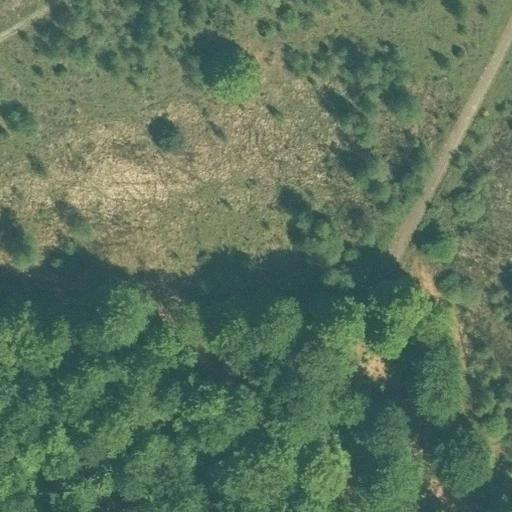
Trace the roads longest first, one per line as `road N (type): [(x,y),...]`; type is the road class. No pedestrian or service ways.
road 1 (track): [(258,511),(352,299),(507,0)]
road 2 (track): [(480,511),(427,421),(375,375),(323,370)]
